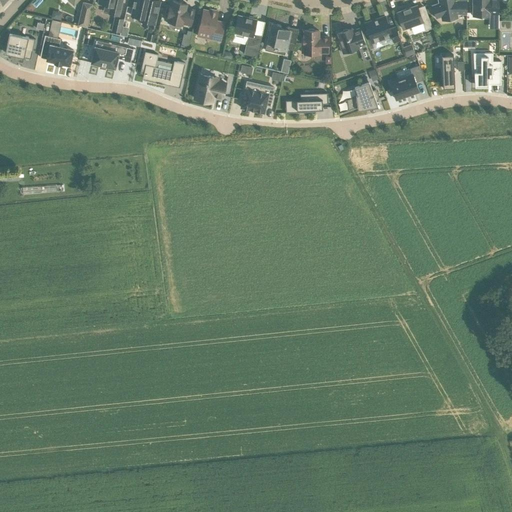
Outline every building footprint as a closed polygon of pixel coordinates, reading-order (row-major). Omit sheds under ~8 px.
[(99,0),(99,4),(105,5),(111,7),(109,14),(118,16),(121,4),(122,0),(99,0)] [(134,0),(131,15),(140,17),(139,20),(155,24),(160,1),(156,0),(134,0)] [(170,3),(167,19),(169,19),(168,21),(169,22),(169,24),(174,25),(176,23),(182,25),(183,23),(192,25),(195,9),(186,7),(187,3),(173,0),(172,4),(170,3)] [(438,0),(439,3),(432,5),(435,15),(436,18),(441,17),(442,20),(459,17),(458,14),(467,14),(467,10),(467,0),(455,0),(438,0)] [(472,0),(473,15),(489,15),(489,14),(499,14),(498,0),(472,0)] [(83,1),(78,25),(88,27),(93,3),(83,1)] [(417,5),(397,12),(401,21),(403,29),(412,27),(423,22),(426,30),(433,27),(425,5),(418,7),(417,5)] [(204,9),(199,28),(207,29),(205,37),(220,41),(224,27),(215,25),(218,10),(209,8),(209,10),(204,9)] [(234,30),(234,33),(236,33),(235,35),(244,37),(244,35),(244,34),(248,35),(246,45),(244,53),(257,56),(259,48),(262,35),(254,33),(257,19),(251,18),(238,15),(234,30)] [(385,16),(365,23),(369,32),(373,43),(392,36),(394,43),(401,40),(396,26),(389,28),(389,25),(385,16)] [(115,17),(112,30),(121,32),(124,19),(115,17)] [(266,44),(265,50),(275,52),(276,47),(278,48),(278,47),(286,49),(288,42),(295,43),(299,29),(289,26),(288,26),(287,26),(287,27),(286,27),(286,28),(285,28),(285,29),(281,28),(282,27),(281,27),(281,26),(281,25),(280,25),(280,24),(279,24),(273,23),(271,22),(270,28),(266,44)] [(342,31),(338,33),(341,42),(341,43),(339,44),(343,54),(360,48),(360,47),(366,44),(364,37),(360,28),(350,31),(349,29),(348,29),(347,29),(343,30),(342,31)] [(302,47),(302,53),(303,53),(303,54),(319,54),(320,53),(328,53),(329,46),(329,36),(319,36),(319,30),(315,30),(314,29),(310,29),(308,30),(304,30),(304,38),(302,38),(302,47)] [(460,39),(466,38),(465,29),(458,30),(460,39)] [(6,50),(6,53),(10,54),(17,55),(20,56),(24,57),(26,49),(33,50),(36,39),(29,37),(21,35),(17,34),(10,33),(9,35),(6,50)] [(148,33),(146,39),(155,41),(157,35),(148,33)] [(45,35),(40,57),(47,58),(47,59),(55,61),(55,62),(62,64),(62,63),(70,65),(73,49),(59,46),(61,38),(45,35)] [(412,44),(403,47),(407,57),(415,54),(412,44)] [(95,46),(92,62),(100,64),(107,66),(115,67),(117,58),(124,59),(124,60),(130,62),(134,48),(127,47),(125,53),(95,46)] [(145,51),(140,73),(144,73),(148,74),(147,80),(155,82),(158,82),(157,83),(163,84),(163,83),(166,84),(166,81),(178,85),(178,87),(180,87),(186,63),(174,60),(174,63),(172,70),(156,66),(157,59),(159,54),(145,51)] [(224,51),(223,57),(232,59),(233,56),(231,52),(224,51)] [(493,53),(473,53),(474,65),(477,65),(481,65),(481,72),(477,72),(475,72),(474,72),(475,86),(479,86),(488,86),(488,84),(488,82),(492,82),(500,82),(500,84),(501,84),(501,61),(493,61),(493,53)] [(453,54),(442,55),(443,88),(455,87),(453,54)] [(242,65),(241,71),(251,73),(252,67),(242,65)] [(412,75),(390,82),(396,99),(419,91),(416,82),(424,79),(419,65),(410,68),(412,75)] [(372,81),(379,79),(375,69),(369,71),(372,81)] [(200,74),(195,98),(212,102),(214,95),(223,97),(226,83),(217,81),(218,78),(200,74)] [(242,94),(240,102),(242,102),(241,107),(264,113),(266,105),(270,106),(274,89),(274,87),(266,85),(255,82),(253,89),(245,88),(244,95),(242,94)] [(356,96),(347,99),(347,100),(349,109),(349,110),(358,107),(358,109),(379,106),(376,100),(379,99),(379,98),(376,89),(372,90),(369,82),(368,82),(358,86),(355,87),(358,95),(356,96)] [(300,100),(286,100),(286,112),(316,111),(316,109),(323,109),(323,107),(331,106),(323,106),(323,104),(328,103),(328,92),(312,93),(312,99),(300,100)]
